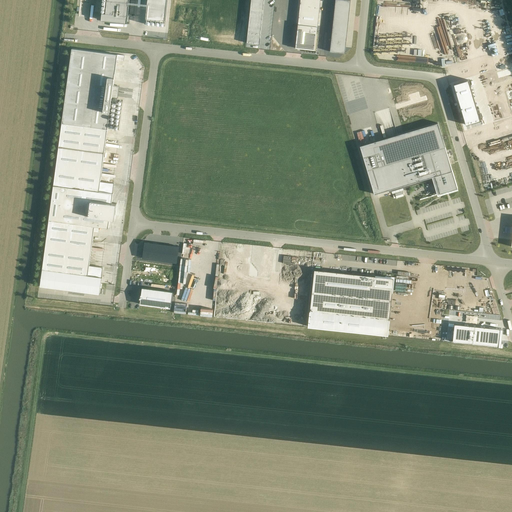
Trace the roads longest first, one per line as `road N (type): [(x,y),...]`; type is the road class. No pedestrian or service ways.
road 1 (unclassified): [(494,262),(133,222)]
road 2 (unclassified): [(359,69),(435,79),(494,262)]
road 3 (unclassified): [(155,47),(359,69)]
road 4 (unclassified): [(133,222),(155,47)]
